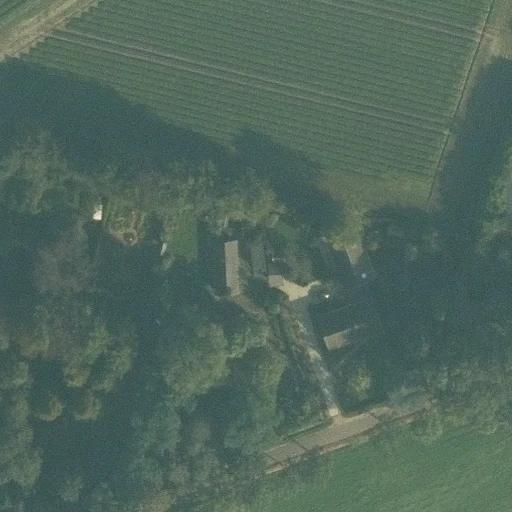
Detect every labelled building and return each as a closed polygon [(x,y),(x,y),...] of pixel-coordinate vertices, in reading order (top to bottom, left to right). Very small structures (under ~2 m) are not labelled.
[(511,161),(495,211),(511,217),(511,161)] [(180,202),(205,209),(213,182),(187,175),(180,202)] [(323,222),(329,240),(328,241),(343,286),(347,284),(354,303),(318,316),(328,344),(357,335),(358,337),(359,336),(358,334),(364,331),(365,334),(382,328),(371,297),(370,298),(363,279),(372,275),(356,230),(352,232),(346,214),(323,222)] [(239,291),(236,237),(210,239),(213,292),(239,291)] [(252,270),(265,268),(262,248),(250,249),(252,270)] [(268,284),(283,284),(282,261),(283,261),(283,249),(271,249),(271,262),(267,262),(268,284)] [(47,339),(63,342),(67,324),(50,321),(47,339)]
